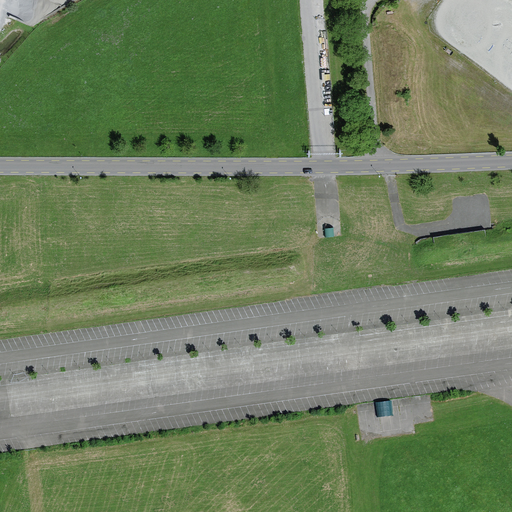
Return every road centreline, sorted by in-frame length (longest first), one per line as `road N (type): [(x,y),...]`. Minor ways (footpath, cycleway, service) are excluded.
road 1 (unclassified): [(0,167),(511,161)]
road 2 (track): [(373,0),(365,23),(380,167)]
